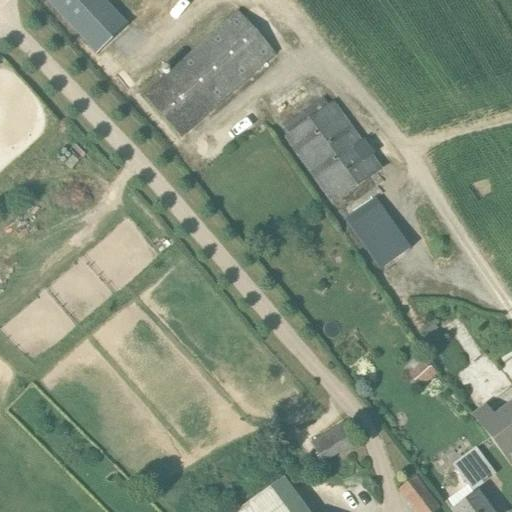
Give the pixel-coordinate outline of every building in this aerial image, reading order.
[(49,0),(100,56),(132,28),(106,0),(49,0)] [(237,12),(143,97),(180,138),(274,53),(237,12)] [(300,114),(306,122),(283,137),(282,139),(330,207),(380,172),(332,102),(327,105),(323,99),(300,114)] [(379,200),(347,219),(381,274),(413,255),(379,200)] [(419,328),(425,336),(436,328),(430,320),(419,328)] [(406,375),(418,390),(436,375),(418,353),(407,363),(413,370),(406,375)] [(511,405),(495,419),(486,406),(473,415),(505,457),(511,466),(511,405)] [(342,423),(310,444),(322,464),(354,443),(342,423)] [(475,448),(451,466),(471,494),(483,484),(472,468),(484,459),(475,448)] [(307,511),(283,478),(234,511),(307,511)] [(421,479),(403,492),(417,511),(445,511),(421,479)] [(452,511),(489,511),(477,494),(452,511)]
